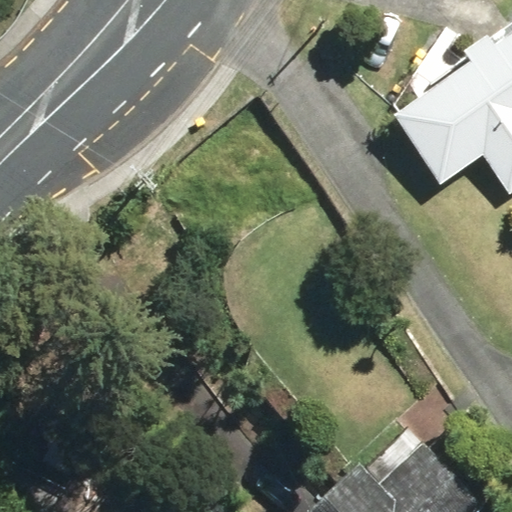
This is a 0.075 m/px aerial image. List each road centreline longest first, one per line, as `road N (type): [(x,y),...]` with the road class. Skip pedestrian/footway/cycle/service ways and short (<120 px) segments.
road 1 (unclassified): [(190,0),(337,150),(511,396)]
road 2 (secondary): [(0,152),(148,0)]
